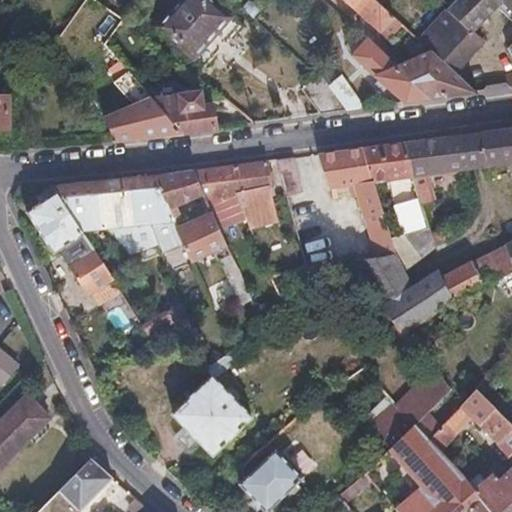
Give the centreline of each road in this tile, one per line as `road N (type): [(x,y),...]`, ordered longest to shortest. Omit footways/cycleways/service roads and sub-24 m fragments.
road 1 (residential): [(511,111),(305,141),(0,164)]
road 2 (tertiary): [(0,211),(74,405),(167,511)]
